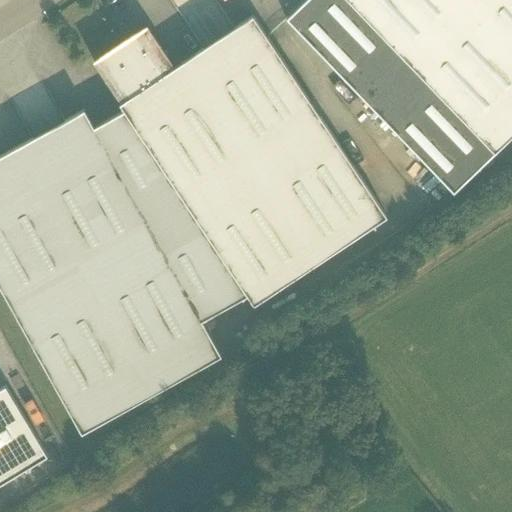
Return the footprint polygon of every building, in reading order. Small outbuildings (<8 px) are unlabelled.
[(495,153),(511,135),(511,0),(348,0),(424,79),(384,118),(454,191),(495,153)] [(254,306),(255,305),(387,217),(253,15),(175,67),(147,26),(94,61),(121,103),(120,104),(124,110),(247,296),(254,306)] [(0,156),(0,286),(75,422),(81,433),(221,355),(202,321),(247,296),(124,110),(94,127),(84,109),(0,156)] [(5,385),(0,387),(0,482),(47,455),(5,385)] [(362,492),(351,473),(329,487),(340,505),(362,492)]
